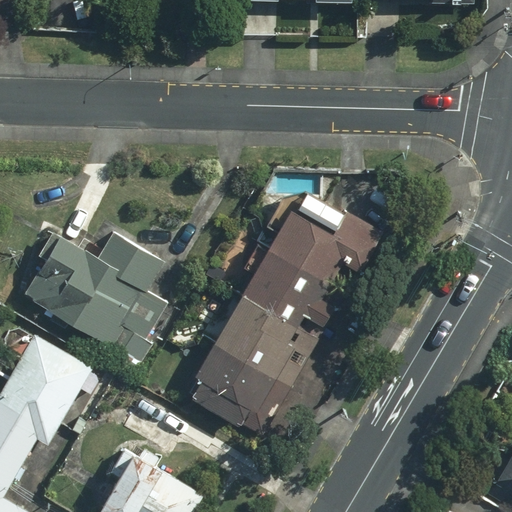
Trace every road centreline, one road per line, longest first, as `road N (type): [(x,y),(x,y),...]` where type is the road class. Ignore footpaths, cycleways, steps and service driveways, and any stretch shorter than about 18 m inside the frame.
road 1 (residential): [(0,101),(457,112),(511,128)]
road 2 (primary): [(511,213),(343,511)]
